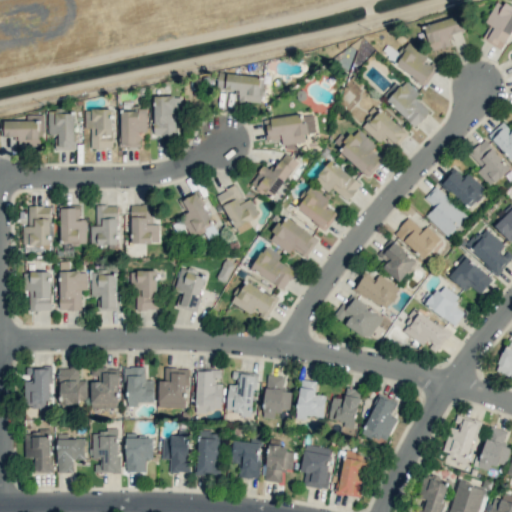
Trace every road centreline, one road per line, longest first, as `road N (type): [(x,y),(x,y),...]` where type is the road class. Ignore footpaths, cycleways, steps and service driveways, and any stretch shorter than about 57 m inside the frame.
road 1 (residential): [(0,340),(283,348),(404,371),(511,404)]
road 2 (residential): [(283,348),(379,211),(469,118),(479,87)]
road 3 (residential): [(0,505),(255,511)]
road 4 (residential): [(511,305),(450,384),(379,511)]
road 5 (residential): [(0,178),(133,178),(187,166),(226,146)]
